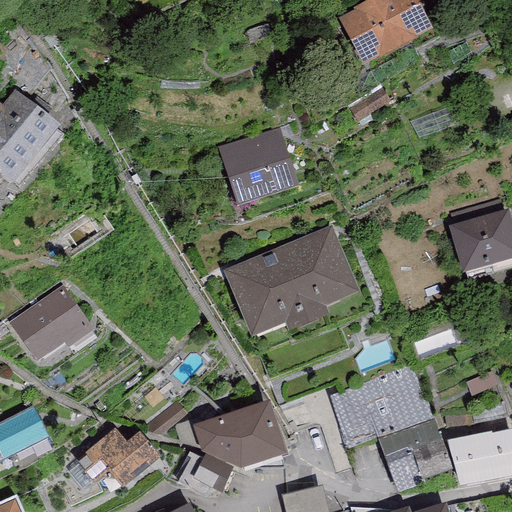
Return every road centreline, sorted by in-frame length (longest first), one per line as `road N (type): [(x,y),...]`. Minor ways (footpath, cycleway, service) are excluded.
road 1 (trunk): [(511,28),(165,511)]
road 2 (residential): [(511,485),(412,500),(363,496),(300,473),(256,479),(212,509),(178,490),(135,511)]
